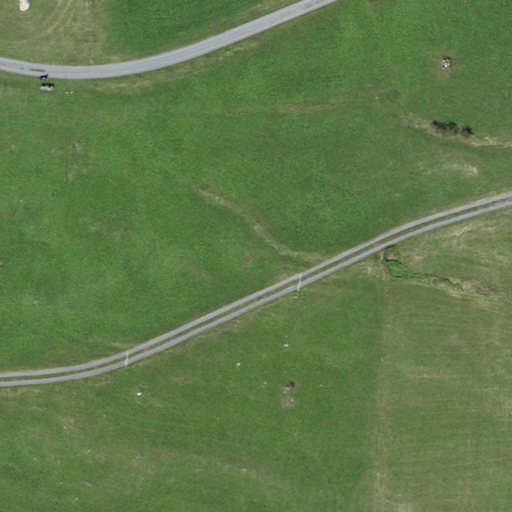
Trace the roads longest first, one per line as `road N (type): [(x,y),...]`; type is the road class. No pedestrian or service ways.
road 1 (track): [(0,378),(84,371),(383,240),(511,199)]
road 2 (track): [(325,0),(145,66),(66,73),(0,62)]
